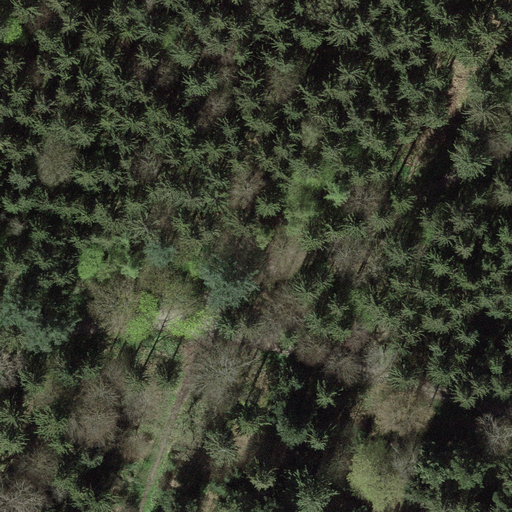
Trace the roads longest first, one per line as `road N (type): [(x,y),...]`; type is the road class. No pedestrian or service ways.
road 1 (track): [(511,146),(280,267),(210,317),(0,333)]
road 2 (track): [(210,317),(511,412)]
road 3 (track): [(210,317),(158,511)]
